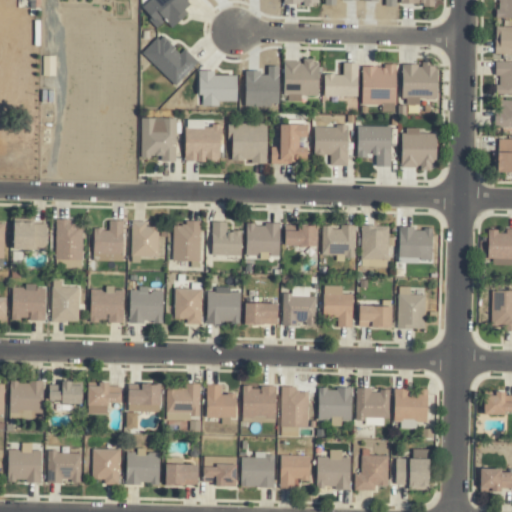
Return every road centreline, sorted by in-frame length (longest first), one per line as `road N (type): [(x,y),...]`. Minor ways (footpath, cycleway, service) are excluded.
road 1 (residential): [(461,0),(450,511)]
road 2 (residential): [(511,198),(0,187)]
road 3 (residential): [(454,359),(0,348)]
road 4 (residential): [(233,30),(461,35)]
